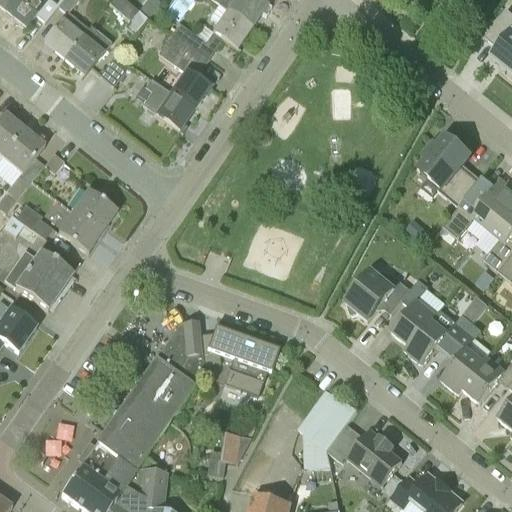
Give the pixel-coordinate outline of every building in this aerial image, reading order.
[(0,0),(0,11),(5,15),(16,0),(0,0)] [(44,27),(57,10),(65,0),(16,0),(5,15),(25,32),(35,19),(44,27)] [(80,2),(77,0),(65,0),(57,10),(67,18),(68,17),(80,2)] [(113,0),(107,8),(128,25),(124,30),(134,38),(147,22),(137,14),(119,0),(113,0)] [(152,0),(149,0),(137,14),(147,22),(160,7),(152,0)] [(181,14),(194,0),(181,0),(174,8),(181,14)] [(224,0),(219,9),(227,15),(251,31),(266,9),(252,0),(224,0)] [(251,31),(227,15),(218,9),(210,21),(219,27),(213,36),(205,47),(194,39),(178,28),(171,37),(199,56),(209,63),(222,43),(236,53),(251,31)] [(511,17),(507,14),(485,41),(497,52),(490,61),(495,65),(502,71),(501,72),(500,71),(498,73),(511,83),(511,17)] [(88,34),(68,17),(67,18),(44,47),(64,63),(81,42),(82,41),(88,34)] [(195,82),(209,63),(199,56),(171,37),(165,46),(181,57),(173,69),(184,77),(170,97),(194,114),(209,92),(195,82)] [(81,42),(64,63),(84,80),(101,58),(81,42)] [(140,52),(132,47),(126,56),(134,61),(140,52)] [(112,84),(126,68),(117,60),(103,76),(112,84)] [(194,114),(170,97),(155,119),(179,136),(194,114)] [(0,160),(1,162),(24,134),(4,118),(0,122),(0,160)] [(24,134),(1,162),(20,178),(21,178),(34,163),(44,151),(24,134)] [(440,191),(438,194),(459,212),(482,184),(480,182),(478,185),(460,171),(469,159),(445,140),(437,150),(434,148),(423,161),(427,164),(418,175),(440,191)] [(53,158),(43,170),(53,178),(63,167),(53,158)] [(34,163),(21,178),(20,178),(5,196),(7,197),(0,206),(0,214),(4,218),(30,186),(43,170),(34,163)] [(483,185),(482,184),(459,212),(455,217),(444,231),(459,243),(475,224),(488,234),(511,203),(511,199),(507,195),(510,191),(500,183),(489,196),(480,189),(483,185)] [(88,195),(72,216),(102,236),(116,215),(88,195)] [(511,203),(488,234),(500,244),(484,264),(499,276),(511,259),(511,203)] [(36,237),(44,243),(51,232),(40,224),(41,222),(24,210),(15,223),(36,237)] [(102,236),(72,216),(57,238),(87,258),(102,236)] [(18,236),(31,245),(36,237),(15,223),(11,219),(2,232),(15,241),(18,236)] [(423,230),(414,241),(425,251),(433,240),(423,230)] [(35,262),(25,255),(4,284),(47,314),(73,278),(40,255),(35,262)] [(511,259),(499,276),(511,286),(511,259)] [(485,274),(475,287),(484,294),(494,281),(485,274)] [(392,318),(402,305),(411,294),(400,285),(393,293),(384,285),(385,278),(374,277),(372,275),(368,279),(361,283),(355,288),(351,295),(349,303),(345,307),(348,309),(351,319),(358,317),(368,326),(381,309),(392,318)] [(419,284),(411,294),(402,305),(411,313),(391,337),(408,350),(404,355),(405,356),(435,319),(418,305),(428,292),(419,284)] [(18,357),(36,331),(0,306),(0,350),(3,346),(18,357)] [(435,319),(405,356),(423,370),(437,352),(446,359),(463,338),(471,329),(461,321),(454,331),(448,338),(432,325),(435,320),(435,319)] [(116,420),(103,438),(141,466),(144,462),(203,378),(203,373),(199,338),(198,326),(181,327),(181,329),(156,365),(155,364),(122,410),(119,408),(112,418),(116,420)] [(455,367),(441,384),(458,399),(488,362),(487,362),(483,366),(467,353),(473,346),(480,337),(471,329),(463,338),(446,359),(455,367)] [(199,338),(203,373),(220,369),(219,358),(232,363),(224,388),(257,400),(274,353),(240,341),(239,344),(217,337),(199,338)] [(508,392),(511,386),(511,367),(505,376),(488,362),(458,399),(459,399),(463,394),(480,408),(499,384),(508,392)] [(511,386),(508,392),(511,394),(511,404),(497,422),(511,434),(511,438),(510,441),(511,442),(511,440),(511,386)] [(321,451),(328,456),(347,429),(357,415),(327,396),(299,434),(303,437),(304,451),(321,451)] [(60,442),(48,442),(48,458),(64,459),(65,444),(76,444),(77,426),(60,426),(60,442)] [(347,429),(328,456),(344,468),(348,463),(382,491),(402,466),(390,456),(395,451),(381,440),(377,444),(369,437),(371,434),(370,433),(364,442),(347,429)] [(119,498),(122,493),(128,484),(134,475),(135,475),(141,466),(103,438),(96,448),(97,449),(81,471),(119,498)] [(207,455),(204,479),(221,482),(223,466),(234,468),(236,468),(250,443),(219,438),(216,456),(207,455)] [(135,475),(134,475),(128,484),(137,491),(133,498),(140,501),(141,491),(163,494),(165,475),(144,462),(141,466),(135,475)] [(110,511),(119,498),(81,471),(61,499),(78,511),(110,511)] [(438,486),(428,478),(419,489),(410,482),(392,504),(402,511),(405,511),(410,507),(416,511),(457,511),(462,506),(448,495),(450,493),(439,485),(438,486)] [(138,511),(160,511),(163,494),(141,491),(140,501),(138,511)] [(122,493),(119,498),(110,511),(138,511),(140,501),(133,498),(122,493)] [(288,511),(290,507),(254,498),(250,511),(288,511)] [(327,504),(328,511),(336,511),(339,511),(337,502),(327,504)]
